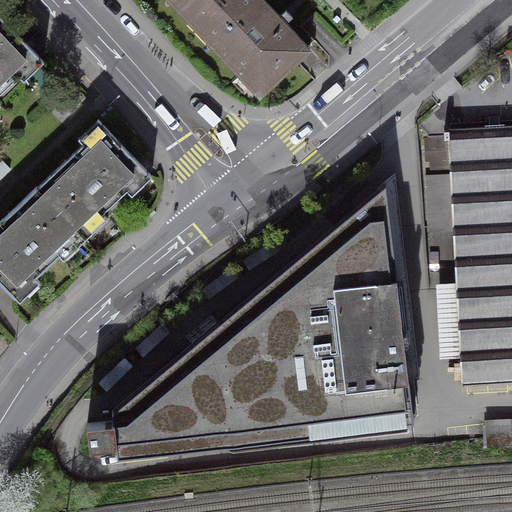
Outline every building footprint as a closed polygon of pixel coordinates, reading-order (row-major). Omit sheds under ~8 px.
[(178,0),(193,16),(210,0),(178,0)] [(264,0),(210,0),(193,16),(263,89),(309,45),(308,44),(307,45),(281,17),(264,0)] [(0,92),(39,56),(0,15),(0,92)] [(147,170),(103,124),(70,155),(37,187),(81,232),(147,170)] [(511,124),(495,126),(448,128),(448,131),(444,131),(444,136),(428,137),(428,139),(425,139),(426,161),(430,161),(430,175),(425,175),(428,227),(453,226),(462,384),(511,381),(511,124)] [(113,420),(87,423),(90,446),(116,443),(117,453),(119,453),(414,418),(409,377),(403,330),(414,329),(412,308),(401,309),(387,192),(386,183),(113,408),(113,409),(112,410),(113,420)] [(81,232),(37,187),(5,217),(0,221),(0,279),(15,295),(81,232)] [(453,283),(438,284),(440,328),(455,327),(453,283)] [(511,419),(485,420),(486,447),(511,445),(511,419)]
